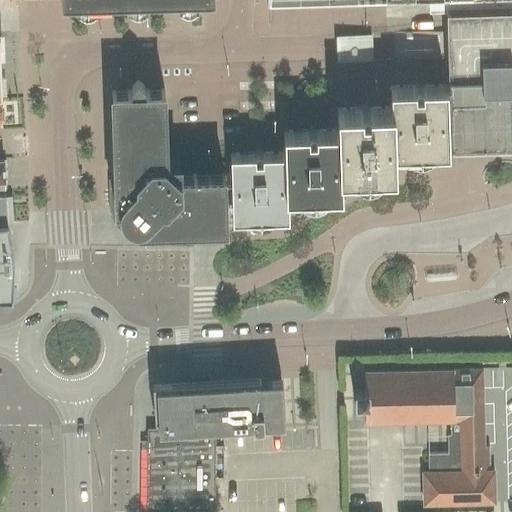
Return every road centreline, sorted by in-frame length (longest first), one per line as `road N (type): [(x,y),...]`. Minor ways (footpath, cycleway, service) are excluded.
road 1 (secondary): [(119,344),(383,331),(511,306)]
road 2 (unclassified): [(70,303),(63,81),(73,64)]
road 3 (unclassified): [(73,64),(92,55),(241,50)]
road 4 (tertiary): [(79,511),(72,392)]
